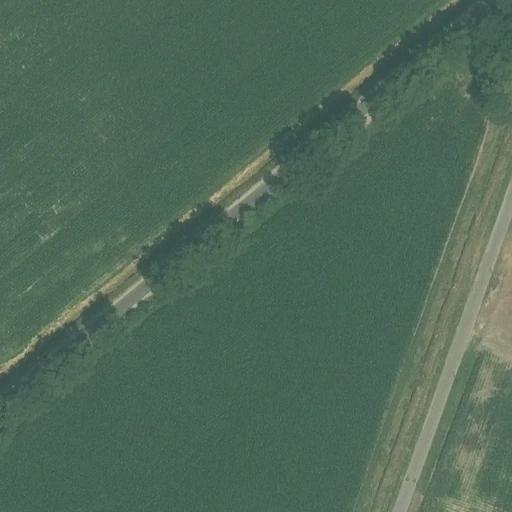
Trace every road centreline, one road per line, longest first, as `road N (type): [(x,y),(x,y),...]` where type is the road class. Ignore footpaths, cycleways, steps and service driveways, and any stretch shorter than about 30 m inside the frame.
road 1 (residential): [(0,411),(506,0)]
road 2 (residential): [(511,192),(395,511)]
